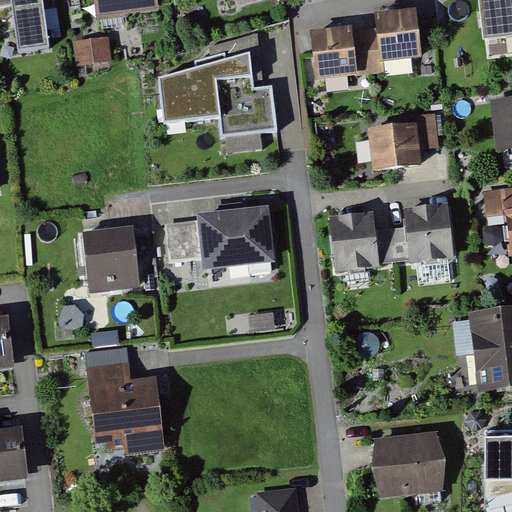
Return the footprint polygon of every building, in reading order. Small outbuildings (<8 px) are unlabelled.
[(0,0),(0,6),(13,5),(20,53),(52,48),(44,0),(0,0)] [(165,11),(163,0),(96,0),(100,22),(165,11)] [(511,0),(479,0),(484,47),(496,46),(498,61),(511,59),(511,0)] [(382,32),(318,33),(319,80),(374,79),(374,70),(418,68),(417,9),(381,10),(382,32)] [(112,38),(77,43),(81,67),(116,61),(112,38)] [(250,41),(210,44),(211,57),(251,53),(250,41)] [(250,59),(160,83),(165,129),(220,119),(222,138),(273,133),(270,89),(253,90),(250,59)] [(511,98),(494,100),(499,149),(511,147),(511,98)] [(420,123),(367,132),(373,169),(426,161),(420,123)] [(511,210),(511,189),(488,192),(491,219),(509,217),(508,211),(511,210)] [(413,265),(458,260),(451,205),(407,210),(409,229),(413,261),(413,265)] [(271,209),(201,218),(208,272),(253,266),(253,273),(279,270),(271,209)] [(333,219),(339,274),(383,269),(383,264),(379,232),(377,214),(333,219)] [(205,260),(202,222),(183,224),(170,226),(173,263),(205,260)] [(136,225),(89,229),(95,291),(142,286),(136,225)] [(379,232),(383,264),(398,263),(413,261),(409,229),(379,232)] [(511,309),(476,313),(486,397),(511,393),(511,309)] [(0,373),(18,371),(11,320),(0,321),(0,373)] [(130,349),(88,355),(100,446),(109,445),(110,454),(130,452),(130,457),(168,453),(159,379),(134,383),(131,359),(130,349)] [(297,368),(275,370),(277,395),(299,393),(297,368)] [(0,483),(32,480),(26,435),(6,437),(3,417),(0,417),(0,483)] [(488,505),(511,500),(511,435),(488,436),(488,505)] [(436,437),(380,441),(384,497),(441,493),(436,437)] [(302,511),(300,492),(262,496),(263,511),(302,511)]
